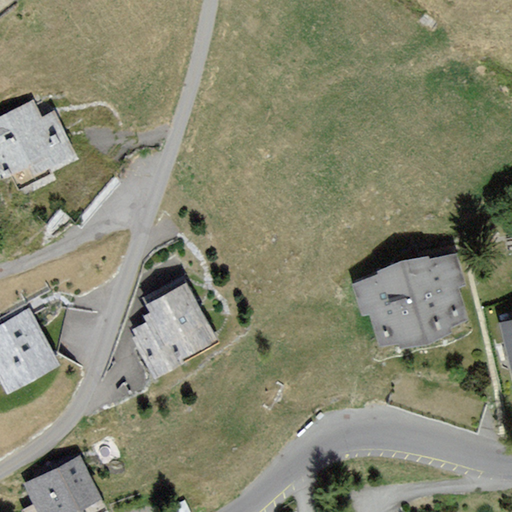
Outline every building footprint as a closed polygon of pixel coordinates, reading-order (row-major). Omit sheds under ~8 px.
[(0,173),(4,171),(10,183),(64,157),(45,113),(30,121),(23,105),(0,115),(0,173)] [(371,275),(344,285),(350,314),(359,312),(364,343),(399,342),(436,331),(457,320),(448,284),(458,280),(451,254),(413,262),(411,257),(369,270),(371,275)] [(175,286),(140,305),(142,314),(136,317),(138,323),(125,331),(146,373),(203,341),(175,286)] [(511,375),(511,314),(488,318),(498,378),(511,375)] [(0,393),(48,374),(28,325),(0,337),(0,393)] [(67,455),(17,477),(32,511),(91,511),(92,511),(67,455)] [(181,511),(177,501),(169,504),(171,511),(181,511)]
